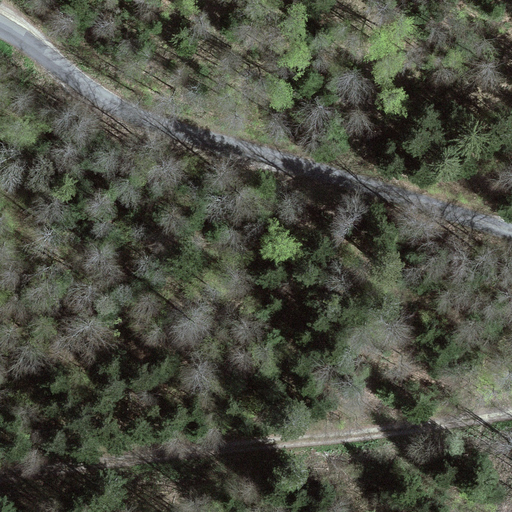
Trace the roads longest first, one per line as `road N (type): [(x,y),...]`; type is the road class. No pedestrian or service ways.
road 1 (unclassified): [(511,233),(283,169),(113,110),(0,30)]
road 2 (track): [(511,415),(0,481)]
